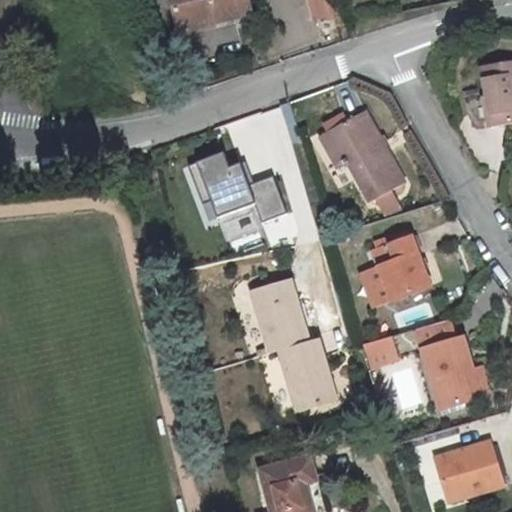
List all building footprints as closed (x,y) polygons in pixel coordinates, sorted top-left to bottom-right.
[(248,0),(171,0),(181,32),(217,22),(215,14),(250,4),(248,0)] [(344,12),(340,0),(311,0),(317,20),(344,12)] [(250,4),(215,14),(217,22),(252,13),(250,4)] [(492,127),(511,123),(511,62),(482,68),(492,127)] [(391,191),(405,183),(366,111),(328,132),(345,165),(348,163),(370,203),(376,200),(391,191)] [(321,136),(338,169),(345,165),(328,132),(321,136)] [(226,152),(192,164),(205,204),(213,202),(219,219),(258,206),(243,162),(231,166),(226,152)] [(275,178),(266,181),(273,202),(258,206),(264,222),(288,214),(275,178)] [(399,206),(391,191),(376,200),(384,214),(399,206)] [(431,287),(412,237),(374,251),(379,267),(392,300),(392,302),(431,287)] [(392,300),(379,267),(374,270),(386,303),(392,300)] [(309,341),(291,281),(252,293),(270,354),(279,351),(297,412),(337,400),(319,339),(309,341)] [(455,339),(449,320),(416,330),(422,350),(455,339)] [(474,369),(464,337),(455,339),(422,350),(441,411),(482,398),(474,369)] [(387,358),(397,354),(394,344),(384,348),(387,358)] [(367,353),(371,365),(388,360),(387,358),(384,348),(367,353)] [(474,369),(482,398),(492,394),(483,366),(474,369)] [(165,434),(162,419),(157,421),(161,436),(165,434)] [(504,485),(491,443),(464,451),(465,455),(437,464),(449,502),(504,485)] [(464,451),(436,459),(437,464),(465,455),(464,451)] [(317,481),(310,457),(261,471),(272,511),(312,511),(305,483),(317,481)]
